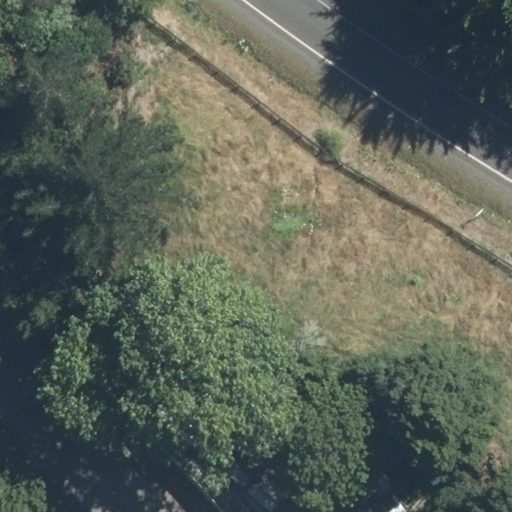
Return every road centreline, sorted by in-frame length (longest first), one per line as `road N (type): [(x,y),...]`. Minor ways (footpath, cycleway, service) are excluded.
road 1 (unclassified): [(0,182),(107,302),(262,511)]
road 2 (secondary): [(511,82),(371,0)]
